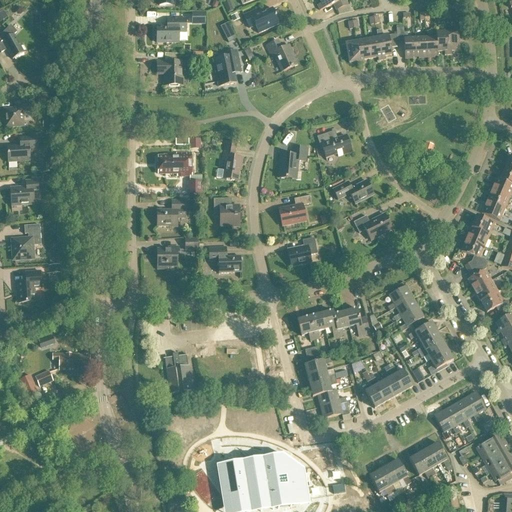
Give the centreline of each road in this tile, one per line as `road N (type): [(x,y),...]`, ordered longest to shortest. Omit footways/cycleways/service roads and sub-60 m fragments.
road 1 (residential): [(482,362),(356,433),(306,435),(267,297)]
road 2 (residential): [(133,304),(129,0)]
road 3 (tertiary): [(97,303),(96,0)]
road 4 (residential): [(267,297),(253,200),(274,128)]
road 5 (residential): [(442,219),(378,163),(352,82)]
road 6 (tertiary): [(120,467),(100,386),(97,303)]
road 7 (residential): [(267,297),(414,250)]
road 8 (residential): [(352,82),(491,75)]
road 9 (residential): [(133,304),(267,297)]
road 10 (residential): [(482,362),(414,250)]
